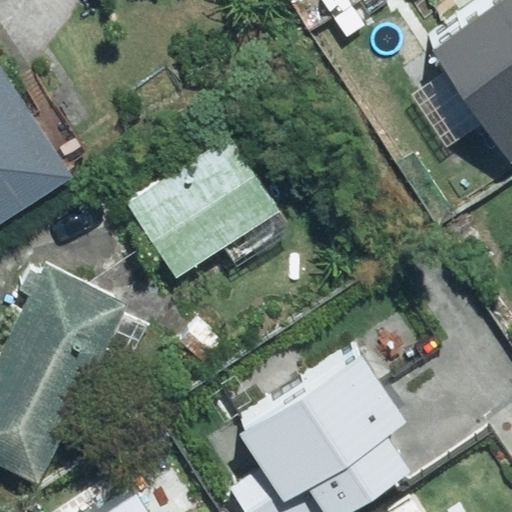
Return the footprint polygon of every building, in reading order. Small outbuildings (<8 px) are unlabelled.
[(511,0),(461,0),(428,23),(505,137),(511,132),(511,0)] [(0,51),(0,209),(73,161),(0,51)] [(298,222),(231,124),(127,195),(181,272),(221,244),(236,265),(298,222)] [(126,367),(154,315),(44,257),(0,339),(0,461),(38,481),(105,356),(126,367)] [(228,468),(258,511),(297,511),(403,439),(382,408),(404,394),(357,326),(239,407),(264,443),(228,468)] [(177,511),(175,509),(169,511),(161,511),(134,468),(64,511),(177,511)] [(482,511),(463,484),(423,511),(482,511)]
